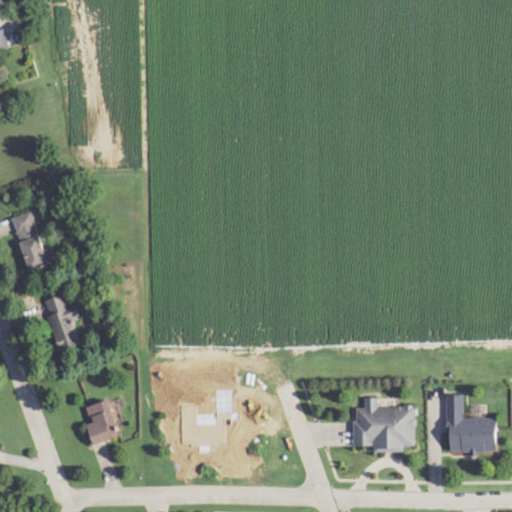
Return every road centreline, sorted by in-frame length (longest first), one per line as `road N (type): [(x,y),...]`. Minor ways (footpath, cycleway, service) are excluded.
road 1 (residential): [(72,511),(0,310)]
road 2 (residential): [(327,496),(511,500)]
